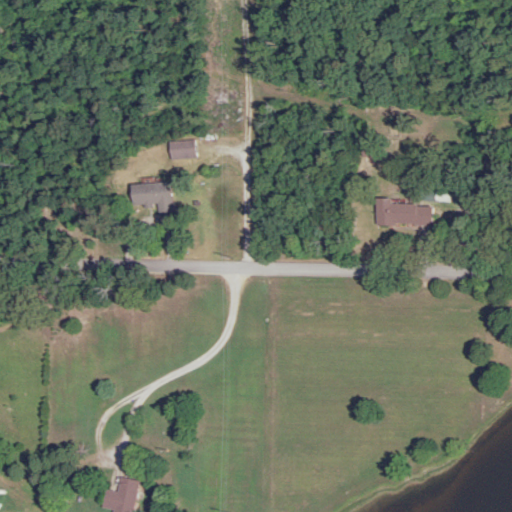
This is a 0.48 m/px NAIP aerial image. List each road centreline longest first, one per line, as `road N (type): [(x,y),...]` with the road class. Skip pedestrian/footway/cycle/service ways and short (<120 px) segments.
road 1 (residential): [(511,273),(0,262)]
road 2 (residential): [(260,511),(270,270)]
